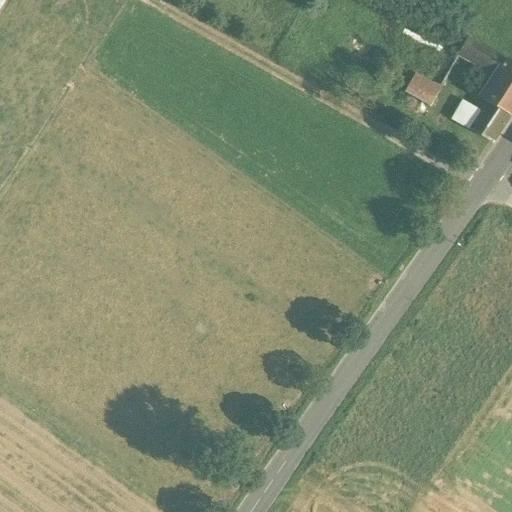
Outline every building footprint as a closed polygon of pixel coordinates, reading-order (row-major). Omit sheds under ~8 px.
[(510,61),(469,40),(467,43),(460,53),(500,75),(510,61)] [(500,75),(484,99),(511,116),(511,114),(511,61),(510,60),(510,61),(500,75)] [(429,107),(440,88),(416,74),(405,93),(429,107)] [(511,116),(484,99),(478,110),(465,128),(493,144),(511,116)] [(462,100),(450,118),(465,128),(478,110),(462,100)]
